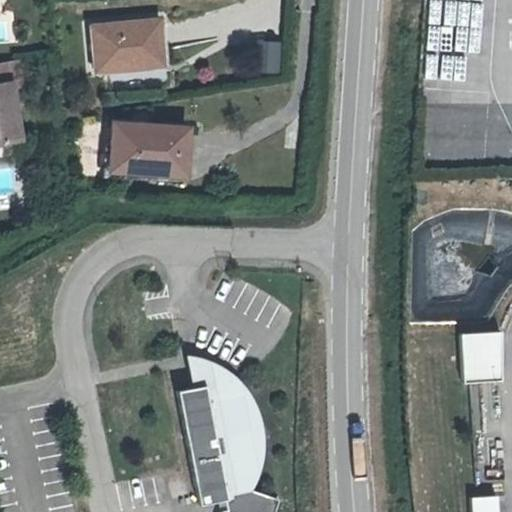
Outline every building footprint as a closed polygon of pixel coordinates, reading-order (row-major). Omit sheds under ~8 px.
[(155,15),(91,22),(93,68),(158,61),(155,15)] [(257,71),(278,71),(278,40),(256,41),(257,71)] [(18,62),(0,65),(0,146),(20,143),(13,91),(23,89),(18,62)] [(187,170),(186,124),(113,126),(113,173),(187,170)] [(498,331),(457,334),(461,383),(499,380),(498,331)] [(205,356),(193,371),(194,383),(178,387),(198,491),(224,486),(226,495),(228,506),(223,506),(221,511),(275,511),(281,495),(251,485),(258,472),(260,465),(263,454),(264,444),(264,433),(263,422),(259,407),(256,401),(251,391),(244,383),(238,376),(230,370),(225,366),(216,361),(205,356)] [(193,371),(205,356),(194,357),(193,371)] [(224,486),(198,491),(200,500),(226,495),(224,486)] [(496,511),(495,496),(469,497),(470,511),(496,511)]
